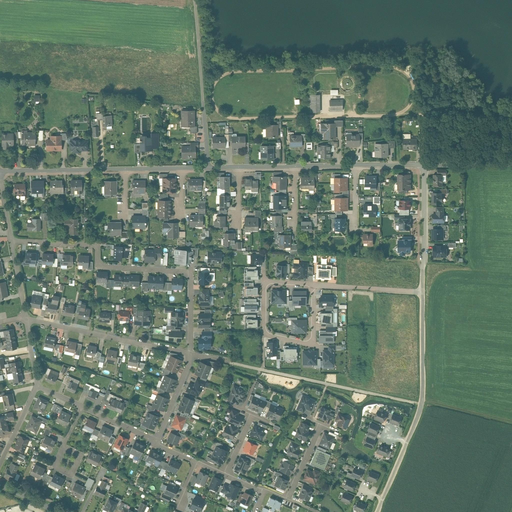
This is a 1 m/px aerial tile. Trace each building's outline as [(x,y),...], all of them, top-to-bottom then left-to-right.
[(319,95),(310,96),(310,113),(319,112),(319,95)] [(342,101),(329,101),(330,111),(342,111),(342,101)] [(194,111),(182,111),(182,120),(183,120),(183,127),(190,127),(194,127),(194,111)] [(111,116),(103,117),(103,127),(112,126),(111,116)] [(335,127),(335,124),(334,124),(321,124),(321,131),(326,131),(326,139),(323,139),(330,139),(331,139),(335,139),(335,127)] [(277,125),(266,125),(266,130),(268,130),(268,137),(266,137),(277,137),(277,128),(277,125)] [(27,131),(22,131),(22,145),(35,145),(35,133),(27,133),(27,131)] [(13,146),(13,134),(2,134),(2,146),(13,146)] [(158,134),(152,134),(152,138),(140,138),(140,140),(139,140),(139,142),(141,142),(141,144),(141,150),(149,150),(149,148),(152,148),(158,148),(158,134)] [(236,134),(232,134),(232,137),(232,141),(232,148),(245,147),(245,143),(245,137),(236,137),(236,134)] [(359,135),(351,135),(351,137),(346,137),(346,135),(346,146),(359,145),(359,139),(359,135)] [(301,136),(296,136),(296,138),(290,138),(290,136),(289,136),(290,147),(302,146),(301,141),(301,136)] [(61,140),(61,137),(60,137),(51,137),(51,141),(47,141),(47,149),(52,149),(52,151),(61,151),(61,140)] [(224,137),(216,138),(216,139),(213,139),(213,138),(212,138),(212,148),(225,148),(225,141),(225,137),(224,137)] [(417,139),(403,139),(403,150),(417,149),(417,143),(417,139)] [(78,141),(73,141),(73,143),(70,143),(70,150),(73,150),(73,152),(79,152),(79,150),(87,150),(87,142),(84,142),(84,141),(78,141)] [(383,142),(383,144),(375,144),(376,157),(388,157),(388,148),(387,142),(383,142)] [(330,145),(317,146),(318,151),(320,151),(320,159),(323,158),(323,159),(324,159),(324,158),(330,158),(330,145)] [(273,146),(261,146),(261,152),(262,152),(262,159),(261,159),(261,160),(267,159),(273,159),(273,146)] [(191,147),(181,147),(181,159),(188,159),(188,157),(195,157),(195,148),(195,147),(191,147)] [(437,175),(433,175),(433,186),(442,186),(442,175),(437,175)] [(224,177),(221,177),(221,189),(224,189),(229,189),(229,188),(229,177),(224,177)] [(285,177),(273,177),(273,182),(278,182),(278,189),(279,189),(285,189),(285,177)] [(376,177),(365,177),(365,186),(371,186),(371,189),(376,189),(376,183),(376,177)] [(314,182),(314,178),(313,178),(301,178),(301,187),(309,187),(309,190),(314,190),(314,182)] [(201,180),(189,180),(189,190),(201,190),(201,188),(201,181),(201,180)] [(43,181),(31,182),(32,193),(44,193),(44,189),(43,183),(43,181)] [(56,183),(56,181),(50,181),(50,191),(54,191),(54,192),(58,192),(58,193),(62,193),(63,193),(63,188),(62,188),(62,183),(56,183)] [(81,181),(71,181),(71,193),(81,193),(81,183),(81,181)] [(145,181),(132,181),(132,189),(133,189),(133,193),(145,193),(145,181)] [(116,182),(105,182),(105,187),(106,187),(106,194),(106,195),(111,195),(116,195),(116,189),(116,182)] [(25,185),(15,185),(15,189),(14,189),(13,190),(13,192),(14,193),(15,193),(15,194),(18,194),(19,195),(20,195),(20,200),(25,200),(25,198),(25,193),(25,190),(25,189),(25,185)] [(439,193),(432,193),(432,204),(441,204),(441,201),(442,201),(442,196),(441,196),(441,193),(439,193)] [(224,196),(217,196),(216,196),(216,200),(220,200),(220,206),(219,206),(219,207),(226,207),(229,207),(229,196),(224,196)] [(161,201),(159,201),(158,202),(158,209),(170,209),(170,201),(168,201),(161,201)] [(410,201),(400,201),(400,209),(401,209),(401,210),(402,210),(403,210),(404,210),(404,209),(410,209),(410,201)] [(376,204),(364,204),(364,214),(369,214),(369,216),(376,216),(376,204)] [(170,209),(158,209),(158,216),(159,218),(161,218),(168,218),(170,217),(170,209)] [(199,216),(190,216),(190,227),(190,226),(202,226),(202,227),(202,216),(199,216)] [(225,216),(217,216),(217,221),(215,221),(215,227),(225,227),(225,216)] [(276,216),(271,216),(271,227),(274,227),(274,232),(282,232),(282,227),(281,227),(281,216),(276,216)] [(142,217),(132,217),(132,226),(140,226),(140,228),(145,228),(145,224),(146,224),(146,223),(145,223),(145,217),(142,217)] [(40,219),(32,219),(32,224),(27,224),(27,231),(40,231),(40,221),(40,219)] [(336,219),(335,219),(332,219),(332,228),(337,228),(340,231),(345,231),(345,226),(345,223),(345,222),(344,222),(342,220),(342,219),(336,219)] [(404,219),(399,219),(399,220),(399,224),(400,226),(400,230),(401,230),(401,231),(404,231),(405,230),(410,230),(410,226),(410,222),(410,219),(404,219)] [(77,220),(64,220),(64,228),(69,228),(69,235),(77,235),(77,220)] [(311,221),(301,221),(301,231),(311,231),(311,221)] [(121,223),(108,223),(108,235),(121,235),(121,232),(121,223)] [(178,224),(163,224),(163,228),(162,228),(162,229),(163,229),(163,232),(172,232),(172,238),(178,238),(178,232),(178,224)] [(438,229),(433,229),(433,233),(432,233),(432,239),(442,239),(442,235),(443,235),(443,229),(438,229)] [(234,233),(224,233),(224,245),(223,245),(223,246),(234,245),(234,242),(234,233)] [(290,235),(280,235),(280,247),(279,247),(286,247),(286,250),(290,250),(290,247),(290,244),(290,235)] [(373,235),(364,235),(364,243),(368,242),(368,245),(373,245),(373,235)] [(403,241),(399,241),(399,247),(400,247),(400,252),(400,255),(405,255),(405,252),(410,252),(410,241),(403,241)] [(446,246),(433,246),(433,257),(446,257),(446,246)] [(121,257),(122,247),(114,247),(114,260),(121,260),(121,257)] [(154,251),(145,250),(145,254),(144,255),(144,257),(144,258),(144,261),(155,262),(155,257),(154,257),(154,251)] [(185,263),(186,252),(186,251),(174,250),(174,255),(177,255),(176,263),(185,264),(185,263)] [(36,254),(26,253),(25,258),(25,263),(35,263),(36,254)] [(53,255),(42,254),(42,260),(42,264),(52,264),(53,259),(53,255)] [(73,256),(63,255),(63,259),(62,259),(62,260),(63,260),(62,264),(72,265),(73,256)] [(261,255),(251,255),(251,264),(255,264),(257,264),(261,264),(261,255)] [(88,257),(79,256),(78,265),(83,265),(82,268),(87,268),(88,268),(88,262),(88,257)] [(307,279),(307,264),(293,263),(293,268),(298,268),(298,273),(293,273),(293,278),(307,279)] [(276,277),(285,277),(285,266),(276,265),(276,277)] [(317,268),(316,278),(330,279),(331,269),(317,268)] [(107,273),(97,273),(96,281),(106,282),(107,282),(107,280),(107,273)] [(201,273),(199,273),(199,277),(198,277),(198,280),(199,280),(199,284),(204,284),(205,285),(207,285),(208,284),(209,284),(209,281),(211,281),(211,276),(209,276),(209,273),(201,273)] [(122,276),(114,276),(114,286),(122,286),(122,285),(122,277),(122,276)] [(139,277),(129,276),(129,277),(129,285),(139,286),(139,277)] [(156,277),(148,277),(148,283),(147,288),(148,288),(155,288),(156,277)] [(182,280),(174,279),(172,281),(172,283),(171,289),(172,289),(172,288),(177,288),(177,289),(181,289),(182,280)] [(258,286),(244,286),(244,296),(258,296),(258,286)] [(286,291),(272,291),(272,303),(286,303),(286,291)] [(306,292),(292,292),(292,305),(306,305),(306,292)] [(41,297),(32,295),(30,306),(39,308),(40,302),(41,297)] [(52,302),(50,311),(55,312),(59,297),(53,296),(52,302)] [(200,296),(199,296),(199,301),(198,302),(198,304),(199,305),(209,305),(209,296),(200,296)] [(319,299),(319,306),(326,306),(326,309),(333,309),(333,306),(334,306),(334,302),(332,302),(332,296),(321,296),(321,299),(319,299)] [(85,306),(81,305),(82,303),(81,302),(81,306),(80,309),(79,312),(78,317),(88,319),(90,311),(84,310),(85,306)] [(258,302),(244,302),(244,305),(244,312),(257,312),(257,309),(258,309),(258,302)] [(64,304),(63,308),(62,314),(72,316),(74,307),(64,304)] [(337,309),(333,309),(326,309),(325,309),(325,312),(319,312),(319,323),(326,323),(326,327),(335,327),(337,327),(337,309)] [(129,312),(119,311),(119,314),(118,315),(118,318),(119,319),(119,320),(129,321),(129,312)] [(143,324),(144,312),(141,312),(141,311),(137,311),(136,311),(136,315),(135,324),(140,324),(143,324)] [(110,314),(107,314),(106,313),(104,313),(103,314),(100,313),(99,321),(100,322),(103,322),(104,322),(109,322),(110,320),(111,320),(111,314),(110,314)] [(256,320),(256,318),(245,318),(245,325),(247,325),(247,327),(257,327),(257,320),(256,320)] [(306,321),(299,321),(292,321),(292,333),(301,333),(301,332),(306,332),(306,321)] [(319,331),(319,342),(334,342),(334,332),(335,332),(335,327),(326,327),(325,327),(325,331),(319,331)] [(13,330),(4,331),(4,335),(6,335),(7,341),(14,339),(13,330)] [(171,332),(170,332),(170,336),(169,336),(169,340),(181,341),(182,333),(180,333),(171,332)] [(55,339),(46,337),(44,346),(53,348),(53,347),(54,344),(55,339)] [(202,338),(199,338),(198,348),(201,348),(201,350),(206,350),(206,348),(210,348),(210,338),(202,338)] [(14,339),(7,341),(8,347),(7,347),(7,351),(16,349),(14,339)] [(76,343),(67,341),(65,350),(74,352),(75,348),(76,343)] [(276,343),(272,343),(267,343),(267,356),(272,356),(272,355),(276,355),(276,343)] [(96,348),(88,346),(86,353),(95,355),(96,348)] [(297,361),(297,348),(288,348),(288,346),(283,346),(283,359),(293,359),(293,361),(297,361)] [(117,352),(108,350),(107,358),(115,360),(117,352)] [(333,350),(323,350),(323,364),(333,364),(333,350)] [(316,352),(307,352),(307,351),(303,351),(303,364),(316,364),(316,352)] [(139,357),(130,355),(128,364),(137,366),(138,362),(139,357)] [(176,358),(171,356),(169,362),(179,367),(181,361),(176,358)] [(19,362),(8,364),(9,367),(6,368),(7,374),(13,373),(21,372),(19,362)] [(179,367),(169,362),(166,368),(170,370),(176,373),(179,367)] [(211,367),(201,362),(198,368),(208,373),(211,367)] [(208,373),(198,368),(195,374),(201,377),(206,379),(208,373)] [(21,372),(13,373),(14,379),(13,379),(13,383),(22,381),(21,372)] [(57,376),(49,373),(48,375),(46,380),(54,383),(57,376)] [(167,377),(165,376),(163,382),(173,386),(176,380),(167,377)] [(79,381),(71,378),(70,382),(70,381),(66,389),(74,392),(79,381)] [(173,386),(163,382),(160,388),(165,390),(171,392),(173,386)] [(202,385),(196,382),(194,386),(189,384),(186,391),(197,395),(198,393),(200,393),(201,389),(201,388),(202,385)] [(89,390),(90,390),(98,394),(100,390),(90,386),(90,387),(89,390)] [(245,391),(234,386),(228,400),(234,402),(236,398),(241,401),(243,396),(245,391)] [(98,394),(90,390),(86,397),(95,401),(98,394)] [(5,395),(3,396),(5,406),(14,404),(13,398),(12,398),(11,394),(12,394),(5,395)] [(162,397),(158,395),(155,401),(165,405),(168,399),(162,397)] [(315,401),(304,396),(302,397),(297,409),(303,412),(304,409),(306,408),(306,409),(307,408),(308,409),(311,403),(313,404),(315,401)] [(190,399),(184,397),(181,403),(192,407),(194,401),(190,399)] [(253,397),(251,401),(249,407),(255,410),(259,400),(253,397)] [(39,398),(34,408),(42,412),(47,402),(39,398)] [(119,402),(110,398),(109,401),(108,403),(107,406),(115,410),(116,410),(119,402)] [(265,402),(259,400),(255,410),(261,412),(263,406),(265,402)] [(119,402),(116,410),(120,412),(121,409),(122,409),(123,407),(123,406),(124,403),(123,403),(119,401),(119,402)] [(165,405),(155,401),(153,407),(155,408),(163,411),(165,405)] [(192,407),(181,403),(179,409),(184,411),(189,413),(192,407)] [(63,408),(57,405),(54,411),(60,414),(61,411),(63,408)] [(269,408),(266,415),(272,417),(276,407),(270,405),(269,408)] [(276,407),(272,417),(278,420),(282,410),(276,407)] [(329,410),(322,407),(318,417),(325,420),(326,417),(331,419),(334,414),(329,412),(329,410)] [(61,411),(60,414),(56,421),(66,425),(70,416),(61,411)] [(387,414),(378,411),(376,414),(376,415),(375,417),(375,418),(383,422),(387,414)] [(152,415),(148,413),(145,419),(156,423),(158,417),(152,415)] [(237,416),(230,413),(229,417),(229,418),(228,420),(239,425),(242,418),(237,416)] [(179,416),(176,415),(172,426),(181,430),(185,419),(179,416)] [(393,415),(391,420),(390,421),(398,425),(401,418),(393,415)] [(31,416),(26,428),(31,430),(34,432),(36,428),(37,425),(39,425),(41,421),(37,419),(31,416)] [(342,416),(341,416),(339,421),(337,425),(345,429),(349,419),(342,416)] [(96,423),(88,419),(83,427),(92,431),(94,428),(96,423)] [(156,423),(145,419),(143,424),(143,425),(147,426),(153,429),(156,423)] [(309,426),(302,423),(299,429),(298,428),(295,436),(298,437),(297,437),(298,439),(299,439),(301,439),(301,438),(305,440),(308,433),(306,432),(309,426)] [(379,427),(371,424),(368,430),(376,434),(379,427)] [(257,425),(256,425),(254,428),(253,428),(250,435),(260,439),(261,436),(263,436),(264,434),(263,432),(264,429),(257,425)] [(7,426),(0,427),(0,434),(1,434),(2,435),(4,435),(4,434),(9,433),(7,426)] [(112,431),(102,426),(100,431),(98,435),(108,439),(112,431)] [(51,431),(46,428),(43,434),(49,436),(51,431)] [(229,430),(225,428),(222,435),(225,436),(224,437),(228,438),(227,441),(228,442),(230,442),(231,442),(235,433),(235,432),(229,430)] [(177,435),(171,433),(167,441),(176,445),(178,441),(180,437),(177,435)] [(328,435),(324,433),(320,444),(329,448),(334,437),(328,435)] [(128,439),(120,435),(115,445),(118,446),(118,448),(121,449),(122,450),(124,446),(128,439)] [(25,438),(20,436),(17,442),(26,446),(29,440),(25,438)] [(55,441),(45,436),(41,444),(46,446),(45,447),(47,447),(51,449),(55,441)] [(374,441),(367,438),(364,444),(373,448),(375,441),(374,441)] [(132,448),(130,453),(133,454),(134,453),(135,454),(140,443),(137,441),(137,442),(135,441),(132,448)] [(252,443),(248,441),(247,444),(246,443),(244,448),(245,448),(243,451),(252,454),(254,450),(256,445),(252,443)] [(26,446),(17,442),(14,449),(23,453),(26,446)] [(299,446),(291,442),(288,450),(288,451),(287,454),(297,458),(300,451),(298,450),(297,450),(299,446)] [(140,443),(135,454),(136,454),(135,455),(139,457),(141,452),(144,446),(143,445),(143,444),(140,443)] [(389,449),(380,445),(377,453),(381,454),(382,454),(387,456),(389,451),(389,449)] [(124,446),(122,450),(121,449),(119,453),(125,456),(125,454),(128,448),(124,446)] [(227,451),(217,447),(214,453),(225,457),(227,451)] [(330,455),(317,449),(310,464),(324,470),(330,455)] [(156,453),(151,450),(148,456),(146,460),(152,463),(156,453)] [(101,456),(90,451),(86,460),(97,465),(101,456)] [(156,453),(152,463),(157,466),(160,460),(162,456),(156,453)] [(225,457),(214,453),(211,458),(211,459),(216,461),(222,463),(225,457)] [(245,459),(240,457),(235,469),(244,473),(249,461),(245,459)] [(179,464),(170,460),(168,464),(166,469),(176,473),(179,464)] [(284,462),(283,465),(282,464),(281,468),(282,468),(280,471),(289,474),(290,471),(291,472),(293,469),(292,468),(293,465),(290,464),(284,461),(284,462)] [(18,466),(12,463),(9,469),(8,469),(4,476),(13,481),(14,479),(17,481),(20,475),(16,474),(17,473),(15,472),(18,466)] [(44,469),(35,465),(30,474),(31,474),(31,473),(40,477),(40,478),(43,473),(44,469)] [(363,472),(354,468),(352,475),(360,478),(363,472)] [(313,472),(307,470),(303,479),(314,484),(316,480),(317,480),(319,475),(318,475),(313,472)] [(197,477),(195,482),(203,485),(208,475),(200,472),(197,477)] [(379,475),(370,472),(368,478),(376,482),(379,475)] [(49,476),(43,473),(40,478),(47,482),(49,476)] [(64,480),(54,475),(50,483),(60,488),(64,480)] [(281,478),(277,476),(275,481),(277,481),(275,485),(284,489),(287,481),(281,478)] [(221,480),(214,477),(209,488),(216,491),(217,491),(219,485),(221,480)] [(355,484),(347,480),(344,487),(353,490),(355,484)] [(93,484),(87,481),(84,488),(85,488),(89,490),(93,484)] [(102,481),(99,487),(97,486),(94,493),(102,498),(106,490),(104,489),(107,483),(102,481)] [(84,488),(75,483),(70,492),(80,497),(85,488),(84,488)] [(177,488),(168,484),(164,493),(173,497),(174,494),(175,495),(177,492),(175,491),(177,488)] [(239,488),(230,484),(226,494),(225,495),(227,496),(228,497),(231,499),(233,498),(234,499),(239,488)] [(223,486),(220,491),(226,494),(229,487),(223,485),(223,486)] [(312,488),(303,485),(301,490),(302,491),(299,497),(300,497),(301,498),(303,499),(304,499),(308,501),(312,492),(310,491),(312,488)] [(252,496),(245,493),(240,502),(248,505),(252,496)] [(352,497),(344,493),(341,500),(350,503),(352,497)] [(275,500),(270,498),(267,505),(271,507),(271,508),(269,511),(271,511),(272,511),(274,510),(274,509),(278,510),(281,503),(277,501),(278,501),(275,499),(275,500)] [(115,502),(108,499),(104,509),(109,511),(111,511),(115,505),(116,503),(115,502)] [(195,500),(193,499),(189,507),(197,511),(202,509),(204,504),(202,503),(195,500)] [(363,511),(366,506),(358,502),(355,509),(363,511)]
